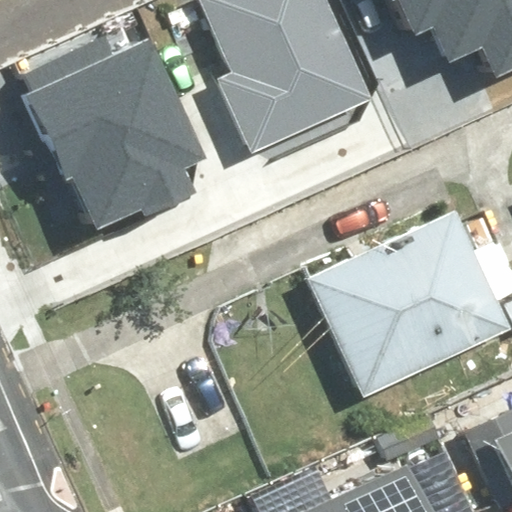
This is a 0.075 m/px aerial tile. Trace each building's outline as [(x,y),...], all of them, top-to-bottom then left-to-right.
[(328,0),(188,0),(258,148),(373,94),(328,0)] [(511,0),(372,0),(393,45),(418,33),(427,54),(459,39),(473,69),(511,50),(511,0)] [(15,84),(72,219),(121,199),(126,209),(176,188),(163,158),(180,151),(132,39),(106,50),(97,29),(16,63),(24,83),(15,84)] [(511,311),(458,198),(308,269),(370,400),(511,332),(511,311)] [(511,423),(482,435),(511,511),(511,423)] [(436,511),(413,461),(302,511),(436,511)]
